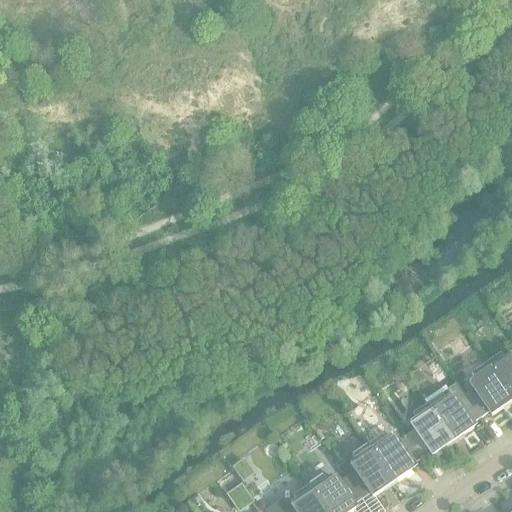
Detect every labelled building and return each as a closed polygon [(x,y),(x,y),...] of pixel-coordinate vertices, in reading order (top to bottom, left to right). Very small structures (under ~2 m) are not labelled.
[(511,358),(510,355),(504,359),(501,354),(486,364),(511,401),(511,400),(511,358)] [(511,401),(486,364),(471,375),(474,380),(468,384),(473,391),(464,397),(480,420),(489,413),(491,417),(503,409),(502,407),(511,401)] [(480,420),(464,397),(455,403),(451,396),(445,400),(441,395),(426,405),(451,442),(461,435),(462,437),(473,429),(471,426),(480,420)] [(451,442),(426,405),(411,415),(415,420),(409,424),(414,432),(405,438),(421,460),(429,454),(432,458),(443,450),(442,448),(451,442)] [(421,460),(405,438),(396,444),(391,437),(385,441),(382,436),(367,446),(392,482),(401,476),(403,478),(414,470),(412,466),(421,460)] [(392,482),(367,446),(352,456),(355,461),(350,465),(355,472),(346,478),(361,501),(370,495),(373,499),(384,491),(383,489),(392,482)] [(335,450),(330,453),(336,463),(342,459),(335,450)] [(361,501),(346,478),(337,485),(332,477),(326,481),(322,476),(307,487),(325,511),(352,511),(355,511),(352,507),(361,501)] [(325,511),(307,487),(292,497),(296,502),(286,509),(282,504),(270,511),(325,511)] [(255,504),(246,491),(240,494),(249,508),(255,504)]
